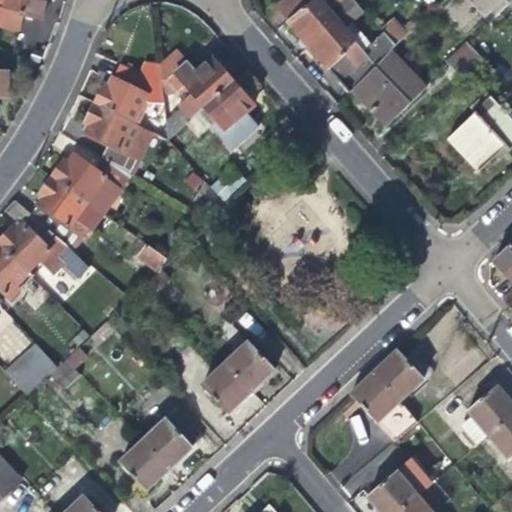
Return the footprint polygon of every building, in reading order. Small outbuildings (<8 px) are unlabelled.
[(45,3),(46,0),(8,0),(6,7),(0,5),(0,27),(14,31),(19,13),(42,18),(45,3)] [(293,29),(308,46),(353,8),(357,4),(352,0),(286,0),(276,9),(293,29)] [(469,0),(480,15),(500,0),(469,0)] [(359,15),(353,8),(308,46),(329,68),(349,91),(377,64),(345,27),(359,15)] [(382,30),(396,46),(408,35),(393,20),(382,30)] [(460,73),(480,55),(467,41),(448,59),(460,73)] [(390,52),(377,64),(349,91),(365,109),(371,104),(377,110),(385,119),(422,85),(390,52)] [(189,62),(168,81),(162,86),(164,102),(168,129),(169,139),(189,121),(234,81),(226,71),(214,57),(198,72),(189,62)] [(141,78),(121,68),(116,79),(113,78),(111,83),(109,86),(105,85),(96,103),(149,129),(165,137),(169,139),(168,129),(149,121),(152,113),(145,109),(149,101),(164,102),(162,86),(159,65),(146,66),(141,78)] [(244,92),(234,81),(189,121),(169,139),(175,147),(207,119),(233,147),(257,124),(246,112),(255,104),(244,92)] [(511,119),(485,91),(469,105),(475,112),(446,139),(476,172),(494,155),(504,146),(508,150),(511,146),(511,119)] [(90,126),(86,135),(105,144),(100,155),(128,172),(149,129),(96,103),(90,115),(87,123),(90,126)] [(62,161),(52,175),(103,212),(130,173),(128,172),(100,155),(93,166),(74,152),(69,160),(65,157),(62,161)] [(230,166),(210,188),(225,202),(245,180),(230,166)] [(41,196),(29,213),(47,229),(77,254),(90,235),(78,226),(81,221),(91,227),(103,212),(52,175),(43,187),(38,194),(41,196)] [(38,237),(47,229),(29,213),(15,201),(5,210),(15,222),(8,228),(0,237),(0,244),(26,272),(50,249),(38,237)] [(121,236),(139,249),(145,241),(126,228),(121,236)] [(165,257),(145,241),(139,249),(135,254),(157,270),(165,257)] [(511,280),(511,242),(494,259),(511,280)] [(0,289),(4,294),(26,272),(0,244),(0,289)] [(56,255),(50,249),(26,272),(31,276),(48,260),(50,262),(56,255)] [(160,266),(157,270),(146,279),(155,289),(169,277),(160,266)] [(87,332),(80,326),(70,335),(77,342),(87,332)] [(26,394),(50,371),(56,365),(34,341),(3,369),(26,394)] [(249,341),(225,364),(252,393),(267,379),(276,371),(249,341)] [(77,345),(65,356),(73,366),(86,354),(77,345)] [(425,379),(399,350),(389,359),(375,372),(401,401),(425,379)] [(59,380),(73,366),(65,356),(56,365),(50,371),(59,380)] [(241,403),(252,393),(225,364),(201,386),(228,415),(241,403)] [(410,410),(401,401),(375,372),(364,383),(351,394),(394,442),(396,440),(419,421),(411,411),(410,410)] [(469,410),(473,415),(490,435),(511,417),(511,402),(509,399),(498,386),(469,410)] [(176,410),(143,440),(170,469),(187,453),(203,438),(176,410)] [(480,444),(490,435),(473,415),(464,424),(480,444)] [(511,417),(490,435),(511,461),(511,460),(511,417)] [(159,479),(170,469),(143,440),(119,462),(146,491),(159,479)] [(0,456),(0,497),(21,479),(0,456)] [(379,509),(381,511),(400,511),(431,486),(410,461),(368,496),(379,509)] [(431,486),(400,511),(450,511),(452,511),(431,486)] [(99,511),(84,495),(65,511),(99,511)]
